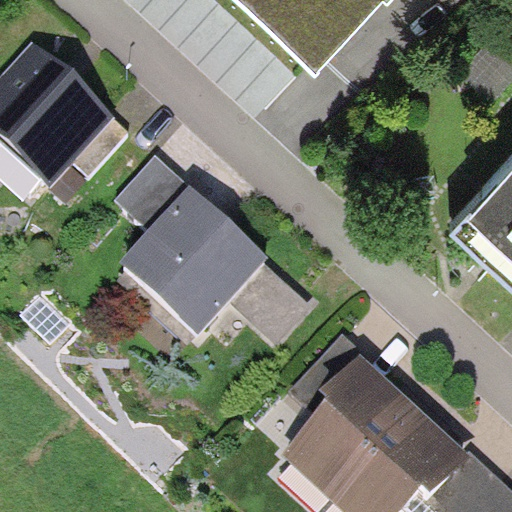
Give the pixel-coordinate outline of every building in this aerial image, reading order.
[(347,0),(282,0),(318,32),(347,0)] [(511,90),(511,50),(490,30),(460,63),(502,101),(511,90)] [(114,119),(33,44),(0,79),(0,141),(50,188),(74,163),(114,119)] [(114,119),(74,163),(90,178),(130,134),(114,119)] [(511,139),(467,188),(469,190),(451,210),(511,265),(511,139)] [(148,235),(190,188),(156,157),(114,204),(148,235)] [(269,262),(190,188),(148,235),(119,265),(198,338),(230,303),(265,265),(269,262)] [(311,309),(265,265),(230,303),(276,346),(311,309)] [(333,505),(420,412),(360,355),(320,397),(328,405),(280,456),(333,505)] [(420,412),(333,505),(340,511),(405,511),(423,493),(432,501),(471,459),(468,456),(420,412)] [(511,511),(511,492),(471,452),(468,456),(471,459),(432,501),(427,505),(435,511),(511,511)]
